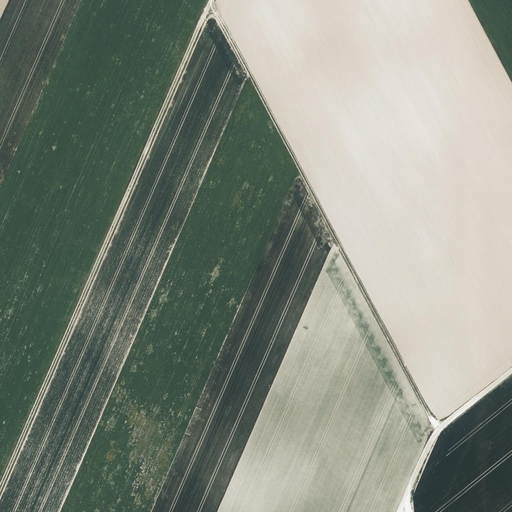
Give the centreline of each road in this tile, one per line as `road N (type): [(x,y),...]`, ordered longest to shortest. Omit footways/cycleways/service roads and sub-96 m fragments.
road 1 (track): [(0,489),(211,0)]
road 2 (track): [(436,429),(210,1)]
road 3 (track): [(511,367),(436,429),(399,511)]
